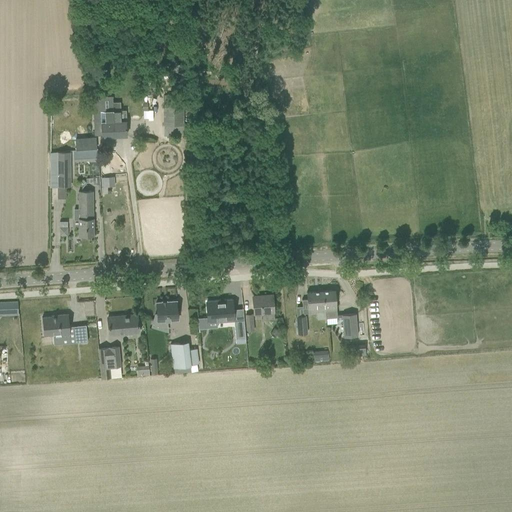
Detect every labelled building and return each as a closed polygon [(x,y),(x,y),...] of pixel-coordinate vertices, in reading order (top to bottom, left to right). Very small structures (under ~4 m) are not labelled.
[(163,125),(163,135),(186,135),(186,125),(183,125),(183,101),(163,100),(163,125)] [(120,110),(113,111),(114,136),(126,136),(125,120),(120,121),(120,110)] [(114,136),(113,111),(106,111),(106,121),(101,121),(102,137),(114,136)] [(97,149),(73,150),(73,161),(97,160),(97,149)] [(50,152),(50,171),(57,171),(57,186),(66,186),(69,186),(70,186),(70,185),(70,179),(70,165),(69,151),(56,151),(50,152)] [(85,235),(85,238),(91,237),(91,235),(93,235),(93,218),(93,191),(78,191),(78,209),(74,209),(75,219),(78,219),(79,235),(85,235)] [(0,231),(2,247),(31,244),(30,225),(22,225),(22,221),(7,222),(8,230),(0,231)] [(335,290),(323,291),(325,312),(326,318),(337,317),(335,290)] [(307,299),(302,299),(302,309),(303,313),(317,312),(317,319),(326,318),(325,312),(323,291),(320,291),(306,292),(307,299)] [(252,298),(253,308),(254,314),(262,313),(263,320),(274,319),(274,312),(273,305),(272,295),(265,295),(265,297),(252,298)] [(232,300),(206,302),(207,317),(207,318),(207,320),(233,318),(232,300)] [(151,327),(158,329),(160,321),(177,319),(176,301),(156,302),(157,314),(155,314),(151,327)] [(18,314),(17,302),(0,302),(0,315),(5,315),(18,314)] [(355,313),(341,314),(343,337),(356,336),(355,313)] [(61,339),(69,338),(67,314),(50,316),(50,317),(41,318),(43,336),(52,335),(52,339),(61,338),(61,339)] [(139,331),(138,325),(137,315),(107,318),(109,334),(139,331)] [(296,316),(298,334),(307,333),(305,316),(296,316)] [(243,320),(234,321),(236,344),(245,343),(244,320),(243,320)] [(85,326),(76,326),(78,343),(86,342),(85,326)] [(173,368),(174,373),(191,371),(190,366),(190,365),(198,364),(196,348),(188,349),(188,342),(170,344),(173,368)] [(345,354),(353,354),(352,345),(344,345),(345,354)] [(98,348),(101,378),(110,377),(121,376),(118,347),(109,347),(109,349),(107,349),(107,348),(98,348)] [(313,351),(314,361),(329,360),(328,350),(313,351)]
